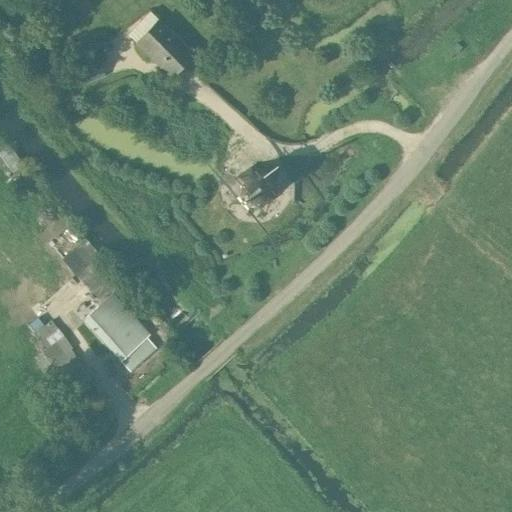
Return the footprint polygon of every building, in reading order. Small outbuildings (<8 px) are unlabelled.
[(233,0),(215,0),(222,8),(233,0)] [(159,20),(136,43),(171,78),(194,54),(159,20)] [(56,72),(67,91),(106,76),(99,58),(98,58),(89,36),(69,44),(78,67),(70,70),(68,65),(56,72)] [(33,176),(7,147),(0,153),(0,174),(2,177),(9,171),(12,175),(9,178),(17,187),(24,181),(25,183),(33,176)] [(233,190),(243,206),(262,209),(274,198),(273,180),(258,168),(240,174),(233,190)] [(84,239),(62,259),(101,302),(122,285),(101,263),(97,259),(100,256),(84,239)] [(102,304),(83,320),(130,372),(155,349),(145,338),(149,335),(141,326),(113,294),(102,304)] [(51,322),(35,333),(46,349),(34,357),(44,370),(51,365),(67,385),(73,392),(92,378),(70,350),(72,348),(51,322)]
